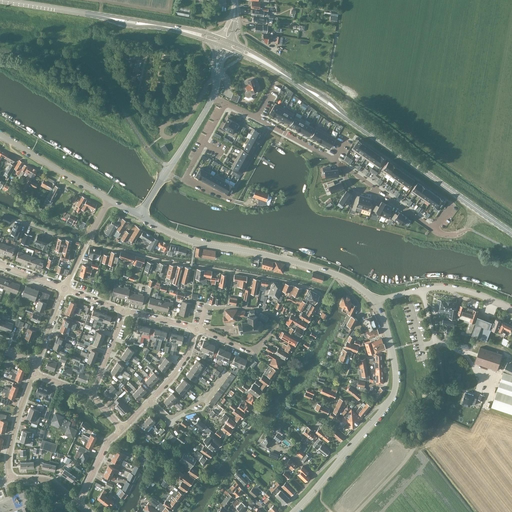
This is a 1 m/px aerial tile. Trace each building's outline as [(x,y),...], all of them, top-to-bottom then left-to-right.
[(262,10),(262,11),(252,10),(251,11),(251,13),(251,14),(263,16),(262,18),(266,18),(278,20),(278,17),(273,16),(268,16),(268,15),(267,14),(267,11),(262,10)] [(271,35),(263,34),(262,39),(265,40),(264,42),(270,43),(270,39),(275,40),(275,43),(282,44),(283,36),(277,36),(277,35),(274,35),(271,35)] [(257,91),(256,88),(253,79),(244,82),(247,90),(245,91),(244,94),(245,96),(247,98),(251,97),(252,94),(252,93),(257,91)] [(233,93),(230,99),(237,102),(240,96),(233,93)] [(275,116),(274,115),(280,106),(275,103),(269,113),(275,116)] [(274,115),(275,116),(279,118),(284,108),(280,106),(274,115)] [(284,108),(279,118),(284,121),(289,111),(284,108)] [(294,114),(289,111),(284,121),(289,124),(294,114)] [(290,125),(295,128),(300,118),(295,116),(290,125)] [(226,132),(233,121),(228,118),(224,124),(221,123),(217,130),(220,132),(221,130),(226,132)] [(300,131),(299,130),(304,123),(305,121),(300,118),(295,128),(300,131)] [(233,121),(226,132),(234,137),(237,131),(234,130),(238,124),(237,123),(234,121),(234,122),(233,121)] [(299,130),(300,131),(304,133),(307,127),(308,125),(304,123),(299,130)] [(307,127),(304,133),(309,136),(314,128),(308,125),(307,127)] [(311,137),(316,139),(316,138),(321,130),(316,127),(311,137)] [(250,133),(251,134),(260,138),(259,138),(262,133),(252,128),(250,133)] [(316,138),(316,139),(315,140),(321,143),(321,142),(320,142),(326,132),(321,130),(316,138)] [(321,142),(325,145),(330,135),(326,132),(320,142),(321,142)] [(249,139),(257,143),(260,138),(251,134),(249,139)] [(330,135),(325,145),(330,147),(336,138),(330,135)] [(257,143),(249,139),(246,143),(254,148),(257,143)] [(358,140),(351,149),(356,152),(362,143),(363,144),(363,143),(358,140)] [(251,153),(254,148),(246,143),(244,148),(251,153)] [(362,143),(356,152),(360,155),(367,146),(363,144),(362,143)] [(367,146),(360,155),(365,159),(371,150),(367,146)] [(238,154),(248,159),(251,154),(241,149),(238,154)] [(371,150),(365,159),(369,162),(376,153),(371,150)] [(12,163),(15,157),(8,153),(8,154),(5,159),(8,160),(7,162),(8,162),(10,163),(10,162),(12,163)] [(376,153),(369,162),(374,165),(380,156),(376,153)] [(245,164),(248,159),(238,154),(236,158),(245,164)] [(380,156),(374,165),(378,168),(385,159),(380,155),(380,156)] [(233,163),(243,169),(243,168),(245,164),(236,158),(233,163)] [(24,163),(19,160),(14,168),(17,170),(15,173),(18,175),(21,177),(24,172),(27,166),(24,165),(22,169),(20,168),(24,163)] [(388,161),(381,170),(386,173),(392,164),(388,161)] [(240,174),(243,169),(233,163),(230,168),(240,174)] [(11,171),(14,166),(10,164),(7,169),(5,172),(7,174),(5,176),(8,177),(11,172),(11,171)] [(392,164),(386,173),(390,176),(397,167),(397,168),(397,167),(392,164)] [(37,170),(28,165),(25,172),(29,174),(20,189),(24,191),(37,170)] [(330,167),(323,168),(323,171),(324,171),(325,177),(338,176),(337,169),(330,170),(330,167)] [(397,167),(390,176),(391,176),(395,179),(401,171),(397,168),(397,167)] [(195,176),(200,179),(205,170),(200,168),(195,176)] [(205,181),(209,173),(205,170),(200,179),(201,178),(205,181)] [(401,171),(395,179),(399,183),(406,174),(401,171)] [(214,176),(209,173),(205,181),(210,184),(212,180),(214,176)] [(215,186),(220,177),(215,174),(214,176),(212,180),(210,184),(215,186)] [(406,174),(399,183),(404,186),(410,177),(406,174)] [(44,179),(40,186),(48,190),(49,190),(50,187),(50,188),(53,183),(52,183),(54,181),(46,176),(44,179)] [(224,181),(225,179),(220,177),(215,186),(219,189),(224,181)] [(410,177),(404,186),(408,189),(415,180),(410,177)] [(228,183),(224,181),(219,189),(224,191),(224,192),(229,183),(228,183)] [(333,181),(327,184),(328,187),(329,187),(331,193),(343,188),(341,182),(334,184),(333,181)] [(418,182),(411,191),(416,194),(422,185),(418,182)] [(229,183),(224,192),(229,194),(233,186),(229,183)] [(422,185),(416,194),(420,197),(427,188),(427,189),(427,188),(422,185)] [(47,196),(44,200),(50,203),(52,204),(57,193),(58,194),(59,193),(60,191),(60,190),(59,190),(60,188),(55,186),(54,186),(52,189),(50,188),(50,187),(49,190),(47,196)] [(427,188),(420,197),(425,200),(431,192),(427,189),(427,188)] [(255,189),(252,196),(258,198),(258,204),(265,204),(265,201),(266,201),(268,194),(255,189)] [(346,191),(339,201),(344,205),(347,207),(350,202),(347,200),(351,194),(346,191)] [(431,192),(425,200),(430,204),(431,202),(430,202),(436,195),(431,192)] [(355,200),(352,210),(355,211),(356,207),(361,209),(365,197),(364,197),(364,196),(360,195),(359,195),(359,196),(358,200),(355,200)] [(440,198),(436,195),(430,202),(431,202),(435,205),(440,198)] [(78,212),(79,211),(86,199),(81,196),(81,197),(79,196),(76,201),(77,202),(76,205),(78,207),(76,211),(78,212)] [(365,197),(361,209),(367,210),(367,211),(370,212),(372,205),(369,204),(370,198),(369,198),(366,197),(365,197)] [(439,209),(445,201),(440,197),(440,198),(435,205),(439,209)] [(88,207),(91,202),(86,199),(79,211),(79,212),(81,211),(82,209),(85,211),(87,207),(88,207)] [(94,209),(96,204),(91,202),(88,207),(92,210),(91,211),(93,213),(95,210),(94,209)] [(376,205),(373,211),(375,212),(375,213),(380,215),(386,204),(381,202),(378,207),(376,205)] [(386,204),(380,215),(385,218),(386,218),(389,219),(392,214),(389,212),(391,207),(388,205),(387,205),(386,204)] [(400,212),(398,215),(395,213),(391,218),(394,220),(396,218),(400,221),(404,224),(408,218),(404,215),(400,212)] [(4,214),(1,221),(9,224),(11,218),(4,214)] [(118,224),(121,219),(120,218),(117,222),(113,220),(110,224),(105,232),(111,236),(118,224)] [(117,238),(125,226),(120,223),(112,235),(117,238)] [(19,239),(22,233),(19,231),(21,226),(14,224),(11,233),(15,235),(14,237),(19,239)] [(142,230),(138,228),(136,226),(135,228),(133,227),(130,233),(126,230),(121,239),(124,241),(125,242),(127,239),(129,240),(134,243),(142,230)] [(158,239),(153,237),(143,231),(140,237),(143,239),(142,240),(149,244),(147,248),(152,251),(158,239)] [(24,233),(21,243),(25,245),(29,235),(24,233)] [(46,251),(49,244),(45,242),(47,238),(38,235),(35,241),(44,245),(42,250),(46,251)] [(58,238),(55,250),(62,252),(64,246),(70,248),(72,242),(58,238)] [(166,250),(169,245),(159,240),(156,245),(160,248),(159,250),(165,252),(167,253),(168,251),(168,250),(166,250)] [(0,252),(5,255),(8,246),(2,243),(0,248),(0,252)] [(177,253),(178,247),(171,245),(169,251),(168,251),(167,253),(167,255),(171,256),(172,252),(177,253)] [(12,257),(15,248),(8,246),(5,255),(12,257)] [(62,252),(60,259),(68,261),(69,255),(69,254),(70,248),(64,246),(62,252)] [(185,255),(186,250),(186,249),(179,247),(177,253),(185,255)] [(89,248),(88,254),(90,254),(89,258),(94,259),(95,255),(99,256),(101,250),(89,248)] [(201,256),(214,258),(215,250),(203,248),(202,251),(201,251),(202,249),(195,248),(194,256),(200,257),(200,253),(202,253),(201,256)] [(22,263),(25,254),(19,252),(15,260),(22,263)] [(110,256),(103,254),(101,263),(113,266),(114,262),(117,262),(118,257),(116,257),(116,254),(111,252),(110,256)] [(135,256),(128,254),(121,252),(119,258),(125,260),(124,263),(132,266),(135,256)] [(28,265),(32,256),(25,254),(22,263),(28,265)] [(35,268),(38,259),(32,256),(28,265),(35,268)] [(145,259),(144,259),(136,256),(134,261),(133,265),(142,268),(145,259)] [(44,262),(44,261),(38,259),(35,268),(41,270),(42,268),(44,268),(46,263),(44,262)] [(273,261),(263,259),(261,267),(273,270),(273,271),(283,273),(285,264),(273,261)] [(151,272),(153,264),(147,262),(144,274),(147,275),(148,271),(151,272)] [(164,272),(166,265),(159,263),(159,264),(157,270),(161,272),(160,276),(163,277),(164,273),(164,272)] [(82,265),(79,276),(86,277),(87,273),(90,274),(91,269),(88,268),(88,266),(82,265)] [(173,279),(176,266),(169,265),(166,280),(170,281),(170,278),(173,279)] [(58,266),(57,272),(61,274),(67,275),(69,270),(63,268),(63,267),(58,266)] [(187,284),(191,268),(185,267),(181,283),(187,284)] [(202,279),(204,271),(197,269),(195,279),(199,279),(199,281),(202,282),(202,283),(206,284),(206,280),(203,279),(202,279)] [(215,278),(210,277),(211,271),(204,270),(203,279),(206,280),(206,279),(215,281),(215,278)] [(181,273),(175,271),(172,283),(177,285),(178,283),(179,283),(181,273)] [(322,282),(324,276),(313,272),(311,279),(322,282)] [(224,287),(226,275),(221,275),(220,283),(218,283),(217,290),(220,291),(221,287),(224,287)] [(247,277),(234,275),(233,281),(238,282),(237,287),(244,288),(245,283),(246,283),(247,277)] [(10,292),(14,283),(7,281),(4,290),(10,292)] [(277,300),(283,286),(273,282),(268,295),(274,297),(273,298),(277,300)] [(17,294),(20,286),(14,283),(10,292),(17,294)] [(285,283),(282,291),(286,293),(286,295),(288,295),(292,286),(285,283)] [(46,304),(49,295),(39,291),(26,286),(22,297),(36,302),(37,301),(39,301),(36,309),(43,312),(46,304)] [(297,297),(301,288),(293,286),(288,296),(291,298),(293,295),(297,297)] [(313,304),(319,295),(309,290),(303,301),(302,301),(301,302),(300,304),(297,309),(301,311),(306,304),(307,304),(307,303),(308,303),(309,302),(313,304)] [(349,298),(346,296),(344,298),(342,297),(338,304),(342,306),(340,309),(344,312),(350,302),(348,300),(349,298)] [(154,309),(156,300),(150,298),(148,307),(154,309)] [(456,302),(441,300),(437,299),(436,311),(450,314),(449,318),(455,319),(456,309),(455,309),(456,302)] [(163,301),(162,301),(156,300),(154,309),(161,311),(163,301)] [(169,308),(170,303),(163,301),(161,311),(168,312),(169,308)] [(190,310),(191,304),(182,301),(181,308),(190,310)] [(71,302),(69,307),(80,312),(81,309),(76,307),(77,304),(71,302)] [(312,305),(309,303),(306,308),(313,312),(316,308),(312,305)] [(356,306),(351,304),(346,314),(350,316),(356,306)] [(460,306),(456,319),(457,319),(457,320),(458,320),(460,315),(462,316),(470,319),(469,322),(474,323),(477,316),(478,311),(464,307),(464,306),(461,305),(461,306),(460,306)] [(80,312),(69,307),(67,314),(73,316),(74,312),(79,314),(80,312)] [(188,317),(190,310),(181,308),(179,315),(188,317)] [(311,317),(313,312),(306,308),(305,310),(303,313),(311,317)] [(245,311),(240,311),(237,311),(237,309),(225,310),(226,322),(238,321),(237,317),(247,316),(249,316),(248,315),(250,315),(250,316),(254,316),(254,315),(255,315),(254,310),(249,310),(249,311),(245,311)] [(97,319),(99,312),(94,310),(91,317),(94,318),(93,320),(94,321),(95,321),(96,319),(97,319)] [(103,321),(105,315),(99,312),(97,319),(96,319),(95,321),(98,322),(99,320),(102,321),(103,321)] [(311,317),(303,313),(302,312),(299,317),(308,322),(311,317)] [(266,322),(268,318),(260,313),(258,317),(266,322)] [(39,323),(41,317),(34,314),(31,320),(39,323)] [(293,323),(294,324),(298,318),(291,314),(286,323),(291,326),(293,323)] [(109,323),(112,317),(105,315),(103,321),(102,321),(100,326),(101,326),(103,327),(105,322),(109,323)] [(241,325),(238,325),(238,330),(242,330),(242,332),(251,331),(251,332),(252,332),(252,331),(254,331),(254,332),(255,332),(255,331),(257,331),(257,332),(258,332),(258,331),(260,331),(261,331),(261,330),(263,329),(264,328),(262,328),(263,327),(265,327),(265,324),(263,324),(264,324),(263,323),(262,323),(261,321),(260,321),(258,321),(258,320),(257,320),(257,317),(258,317),(257,317),(257,316),(256,316),(255,315),(254,315),(254,316),(250,316),(250,315),(248,315),(249,316),(247,316),(247,317),(247,318),(247,321),(245,321),(245,320),(244,321),(242,321),(241,321),(241,325)] [(351,328),(356,319),(350,316),(349,317),(347,315),(341,326),(346,330),(348,326),(351,328)] [(369,331),(376,329),(372,315),(364,318),(369,331)] [(474,323),(470,335),(476,338),(486,341),(491,329),(491,330),(497,332),(501,321),(495,319),(494,322),(491,321),(477,316),(474,323)] [(304,329),(307,324),(298,318),(294,324),(296,325),(304,329)] [(76,324),(70,321),(65,319),(62,325),(73,329),(74,330),(76,324)] [(1,321),(0,323),(0,328),(10,333),(13,326),(5,322),(1,321)] [(511,326),(509,324),(508,325),(502,322),(500,326),(498,330),(502,332),(503,328),(506,330),(507,329),(509,331),(511,326)] [(141,342),(144,326),(138,325),(136,332),(140,333),(139,336),(138,336),(137,341),(134,341),(133,344),(139,346),(140,342),(141,342)] [(150,328),(144,326),(141,342),(143,343),(144,337),(147,337),(148,335),(150,328)] [(300,337),(303,332),(296,327),(294,330),(291,328),(288,332),(292,334),(293,333),(300,337)] [(32,341),(36,332),(29,329),(26,339),(32,341)] [(364,337),(367,336),(367,338),(379,335),(377,329),(376,329),(369,331),(366,332),(363,333),(364,337)] [(93,336),(93,337),(102,341),(105,335),(95,331),(93,336)] [(159,338),(158,340),(161,341),(161,338),(165,339),(167,332),(161,331),(159,338)] [(294,346),(298,340),(284,332),(280,338),(294,346)] [(178,335),(173,350),(176,351),(178,342),(182,343),(183,336),(178,335)] [(58,336),(56,343),(64,346),(66,347),(69,348),(71,344),(63,341),(64,339),(58,336)] [(100,347),(102,341),(93,337),(92,338),(92,340),(95,341),(94,344),(100,347)] [(357,346),(350,343),(352,338),(349,337),(346,342),(343,348),(356,352),(357,346)] [(380,339),(374,341),(373,339),(369,340),(372,347),(382,344),(380,339)] [(204,358),(210,344),(204,341),(201,349),(202,350),(201,352),(199,351),(197,355),(202,357),(204,358)] [(373,352),(371,347),(369,341),(364,342),(367,354),(373,352)] [(64,346),(56,343),(53,349),(60,351),(61,348),(63,348),(64,346)] [(289,354),(294,346),(288,343),(287,345),(285,344),(282,349),(289,354)] [(212,354),(215,346),(210,344),(204,358),(202,357),(201,359),(204,360),(206,354),(208,355),(209,353),(212,354)] [(374,352),(384,349),(382,344),(372,347),(374,352)] [(131,356),(134,351),(128,347),(124,352),(131,356)] [(289,354),(282,349),(278,347),(276,351),(275,353),(281,357),(280,358),(285,361),(289,354)] [(497,370),(502,355),(480,347),(475,363),(497,370)] [(219,364),(225,350),(220,348),(216,356),(219,357),(218,359),(219,360),(217,363),(219,364)] [(352,353),(342,349),(340,355),(346,357),(349,358),(350,357),(352,353)] [(96,358),(98,352),(92,350),(90,353),(87,352),(87,353),(86,355),(96,358)] [(217,369),(220,371),(223,367),(221,365),(222,362),(223,362),(224,359),(227,361),(231,353),(225,350),(219,364),(217,369)] [(165,357),(164,356),(165,354),(161,351),(159,354),(162,356),(161,357),(164,359),(162,362),(168,366),(172,361),(165,357)] [(133,357),(131,356),(124,352),(121,357),(127,361),(129,359),(131,360),(136,363),(138,361),(133,358),(133,357)] [(284,361),(272,354),(268,352),(266,355),(271,358),(269,361),(270,362),(269,364),(278,370),(284,361)] [(374,362),(382,362),(381,353),(374,354),(373,354),(373,357),(374,357),(374,360),(374,361),(374,362)] [(94,364),(96,358),(86,355),(86,356),(85,358),(88,359),(87,362),(94,364)] [(234,374),(241,357),(236,355),(232,363),(234,364),(233,366),(234,367),(232,372),(234,374)] [(340,355),(339,360),(340,361),(340,363),(344,364),(345,363),(347,364),(348,360),(349,358),(346,357),(340,355)] [(243,368),(247,360),(241,357),(234,374),(235,375),(238,368),(239,369),(240,367),(243,368)] [(359,368),(366,367),(365,358),(358,360),(359,368)] [(168,366),(162,362),(159,360),(158,362),(157,362),(160,364),(159,367),(165,371),(168,366)] [(202,368),(204,365),(197,360),(194,365),(205,373),(206,372),(203,369),(204,369),(202,368)] [(54,371),(57,364),(55,364),(55,362),(51,361),(50,362),(49,361),(46,368),(54,371)] [(80,373),(84,364),(80,362),(76,374),(79,375),(77,380),(81,382),(82,380),(87,382),(89,377),(80,373)] [(122,369),(124,366),(118,362),(114,367),(130,377),(131,375),(122,369)] [(498,387),(511,392),(511,363),(507,362),(503,370),(504,370),(503,371),(498,387)] [(11,371),(23,376),(25,370),(19,368),(18,371),(14,369),(12,368),(12,367),(8,365),(6,370),(10,371),(11,371)] [(70,377),(73,370),(76,371),(78,366),(77,366),(75,365),(74,365),(72,370),(71,370),(72,368),(67,366),(66,368),(65,367),(62,374),(70,377)] [(204,375),(205,373),(194,365),(190,370),(197,375),(199,373),(200,374),(201,373),(204,375)] [(272,379),(277,371),(271,367),(269,366),(262,374),(267,378),(268,376),(272,379)] [(114,367),(111,372),(117,376),(119,378),(121,378),(122,376),(126,379),(125,380),(127,381),(128,380),(130,377),(114,367)] [(361,377),(368,376),(366,367),(359,368),(361,377)] [(383,384),(382,375),(382,368),(374,369),(370,369),(370,372),(375,372),(375,381),(369,379),(369,381),(375,383),(375,384),(383,384)] [(154,372),(151,370),(149,372),(152,374),(150,377),(155,382),(159,377),(154,372)] [(197,375),(190,370),(187,375),(194,380),(195,378),(197,379),(197,378),(204,383),(204,384),(205,385),(207,382),(202,379),(197,375)] [(21,382),(23,376),(11,371),(10,371),(9,374),(12,375),(11,378),(21,382)] [(150,377),(147,374),(145,376),(148,378),(146,381),(151,386),(155,382),(150,377)] [(263,390),(270,381),(262,375),(259,380),(262,382),(263,383),(262,384),(260,388),(263,390)] [(186,389),(190,385),(184,379),(180,384),(186,389)] [(363,387),(364,382),(358,381),(356,387),(363,392),(366,389),(364,387),(363,387)] [(186,390),(186,389),(180,384),(176,389),(182,394),(184,392),(186,393),(189,395),(188,396),(193,400),(195,397),(191,393),(188,390),(188,391),(186,390)] [(262,390),(257,387),(253,384),(249,389),(243,384),(242,386),(246,390),(247,391),(248,390),(256,397),(262,390)] [(17,394),(19,388),(13,385),(12,388),(5,386),(4,389),(17,394)] [(109,388),(103,393),(109,400),(115,395),(114,394),(115,393),(118,396),(124,391),(122,388),(121,388),(119,390),(118,391),(112,385),(108,388),(109,388)] [(143,395),(147,391),(141,385),(137,390),(143,395)] [(35,396),(39,398),(40,394),(45,396),(48,389),(39,386),(35,396)] [(358,389),(356,391),(349,386),(346,390),(352,394),(357,399),(363,394),(358,389)] [(331,391),(328,390),(323,387),(321,393),(334,398),(336,391),(334,390),(332,389),(331,391)] [(491,407),(511,414),(511,392),(498,387),(491,407)] [(375,401),(384,391),(380,388),(378,391),(375,388),(370,394),(373,396),(372,398),(375,401)] [(17,394),(4,389),(3,391),(6,392),(4,395),(15,399),(17,394)] [(138,399),(143,395),(137,390),(133,394),(138,399)] [(257,398),(247,391),(246,390),(244,391),(248,394),(244,399),(252,405),(257,398)] [(175,400),(178,398),(172,392),(168,397),(173,402),(175,404),(178,407),(180,405),(177,403),(177,402),(175,400)] [(473,395),(465,393),(462,403),(470,406),(471,403),(473,404),(475,398),(473,398),(473,395)] [(119,397),(115,402),(117,404),(115,406),(123,415),(129,409),(121,401),(122,400),(119,397)] [(173,402),(168,397),(164,401),(169,407),(173,402)] [(345,406),(347,402),(340,398),(333,412),(338,415),(340,411),(342,406),(344,406),(345,406)] [(245,413),(251,406),(244,401),(243,400),(240,404),(237,407),(241,410),(245,413)] [(356,412),(363,417),(370,406),(366,403),(363,408),(360,406),(356,412)] [(240,410),(233,405),(231,404),(229,406),(231,408),(233,410),(231,412),(236,416),(233,419),(238,423),(241,419),(245,414),(240,410)] [(327,414),(329,410),(322,407),(323,406),(317,404),(314,409),(327,414)] [(223,410),(217,405),(214,410),(219,414),(223,410)] [(345,416),(351,409),(347,406),(342,413),(345,416)] [(40,417),(43,409),(37,407),(36,410),(31,408),(29,413),(40,417)] [(353,428),(361,418),(351,409),(345,416),(342,419),(352,428),(353,428)] [(342,419),(341,418),(331,412),(328,416),(338,422),(339,421),(340,422),(342,419)] [(37,425),(40,417),(29,413),(27,418),(32,420),(31,423),(37,425)] [(55,413),(51,421),(52,421),(59,425),(58,427),(61,429),(60,430),(62,431),(63,430),(67,432),(65,434),(73,438),(77,430),(69,426),(71,422),(63,418),(64,417),(56,413),(55,413)] [(224,423),(225,422),(231,428),(235,423),(224,413),(222,416),(223,417),(221,419),(222,421),(224,423)] [(150,416),(146,420),(152,427),(158,432),(160,431),(161,429),(160,428),(158,429),(155,426),(153,424),(155,421),(150,416)] [(195,423),(202,430),(206,425),(198,419),(195,423)] [(148,431),(152,427),(146,420),(141,425),(148,431)] [(228,435),(232,430),(225,424),(221,429),(228,435)] [(330,438),(323,432),(326,429),(321,426),(319,428),(318,428),(315,432),(318,435),(327,442),(330,438)] [(314,441),(316,438),(314,436),(314,435),(310,431),(311,430),(307,427),(306,428),(302,433),(310,439),(311,439),(314,441)] [(340,442),(345,437),(335,428),(331,434),(340,442)] [(35,433),(36,430),(30,429),(29,432),(23,430),(22,435),(31,438),(32,432),(35,433)] [(219,438),(222,434),(217,430),(214,434),(215,435),(219,438)] [(219,438),(215,435),(214,434),(210,431),(207,435),(207,436),(203,441),(208,445),(211,441),(212,440),(219,447),(223,442),(219,438)] [(275,436),(269,432),(260,444),(267,448),(272,440),(274,438),(279,442),(282,437),(277,433),(275,436)] [(91,434),(89,437),(83,434),(81,437),(94,443),(97,437),(91,434)] [(30,441),(31,438),(22,435),(20,441),(26,442),(26,445),(32,447),(33,442),(30,441)] [(185,440),(179,435),(176,439),(183,444),(185,440)] [(81,437),(80,439),(85,442),(83,445),(86,446),(91,449),(94,443),(81,437)] [(329,451),(321,445),(319,443),(321,440),(319,438),(313,445),(325,456),(329,451)] [(42,439),(40,448),(55,452),(57,443),(42,439)] [(213,453),(217,447),(211,442),(207,446),(205,444),(204,446),(207,448),(213,453)] [(209,458),(213,453),(203,446),(204,446),(202,444),(200,447),(202,448),(200,451),(209,458)] [(308,448),(303,445),(296,454),(301,457),(308,448)] [(88,455),(84,453),(87,449),(80,446),(78,451),(81,452),(77,459),(80,460),(79,461),(84,463),(88,455)] [(126,455),(116,450),(114,455),(124,460),(124,459),(127,460),(128,456),(126,455)] [(209,459),(203,455),(197,450),(193,455),(195,456),(194,457),(204,465),(209,459)] [(196,460),(195,459),(185,452),(179,460),(190,467),(196,460)] [(123,462),(124,460),(114,455),(111,460),(121,465),(123,462)] [(147,460),(139,456),(136,461),(143,464),(142,466),(143,467),(147,460)] [(296,465),(291,460),(289,459),(283,465),(285,467),(283,469),(283,470),(280,473),(282,474),(287,479),(290,476),(288,474),(290,471),(291,471),(296,465)] [(117,473),(119,470),(109,465),(106,471),(113,474),(114,471),(117,473)] [(135,466),(132,473),(137,475),(141,468),(135,466)] [(304,481),(309,477),(304,472),(306,470),(302,466),(298,470),(300,472),(297,474),(304,481)] [(193,469),(190,467),(187,472),(195,478),(199,473),(193,469)] [(67,477),(70,473),(62,468),(61,470),(63,471),(61,473),(67,477)] [(112,476),(113,474),(106,471),(104,476),(114,480),(115,477),(112,476)] [(185,472),(183,474),(179,471),(175,476),(182,481),(178,487),(185,492),(189,487),(188,487),(195,479),(190,475),(187,473),(185,472)] [(249,478),(246,475),(244,477),(238,471),(234,475),(243,484),(248,480),(250,482),(251,480),(249,478)] [(130,473),(127,479),(132,482),(135,476),(130,473)] [(132,483),(127,481),(126,484),(123,490),(128,492),(132,483)] [(233,491),(239,485),(236,481),(230,488),(227,491),(231,494),(233,491)] [(277,481),(269,489),(275,495),(284,504),(286,502),(287,503),(289,502),(288,501),(290,499),(280,490),(278,488),(281,485),(277,481)] [(295,491),(287,484),(286,482),(281,486),(291,495),(295,491)] [(183,495),(177,490),(178,489),(168,483),(168,484),(165,487),(170,491),(168,493),(170,494),(179,501),(183,495)] [(254,497),(259,492),(260,492),(262,490),(258,487),(256,485),(255,484),(253,486),(249,492),(254,497)] [(236,499),(229,494),(229,493),(224,489),(222,487),(220,490),(222,492),(223,492),(227,495),(221,503),(226,507),(231,500),(233,501),(232,502),(233,503),(236,499)] [(238,495),(243,490),(239,487),(234,491),(231,494),(236,498),(238,495)] [(104,489),(97,498),(101,502),(106,496),(104,495),(107,491),(104,489)] [(122,491),(118,496),(123,499),(126,494),(122,491)] [(106,496),(101,502),(106,505),(108,504),(110,505),(113,502),(113,501),(115,498),(113,496),(110,494),(108,497),(106,496)] [(169,511),(171,511),(162,504),(148,494),(144,499),(147,501),(148,502),(143,509),(146,511),(169,511)] [(170,494),(162,504),(171,511),(174,506),(175,506),(179,501),(170,494)] [(241,502),(236,509),(237,510),(239,511),(242,511),(247,507),(242,503),(241,502)]
